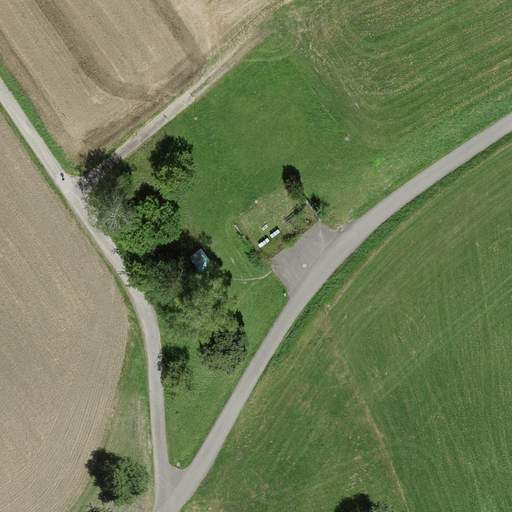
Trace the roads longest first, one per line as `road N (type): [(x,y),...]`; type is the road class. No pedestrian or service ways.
road 1 (track): [(511,123),(387,201),(291,288),(172,496)]
road 2 (track): [(172,496),(155,465),(157,349),(141,289),(76,191)]
road 3 (track): [(76,191),(191,97)]
road 4 (track): [(76,191),(0,71)]
